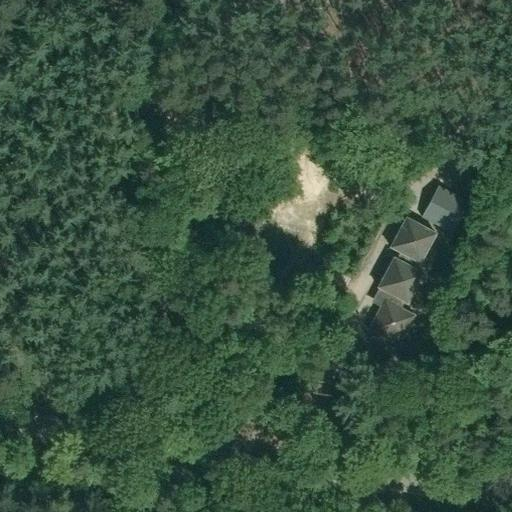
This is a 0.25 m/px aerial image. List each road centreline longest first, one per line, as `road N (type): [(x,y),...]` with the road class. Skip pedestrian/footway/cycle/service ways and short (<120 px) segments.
road 1 (tertiary): [(511,499),(0,418)]
road 2 (track): [(312,468),(340,326),(430,165),(433,0)]
road 3 (track): [(201,451),(204,433),(150,333),(131,212),(134,78),(184,35)]
